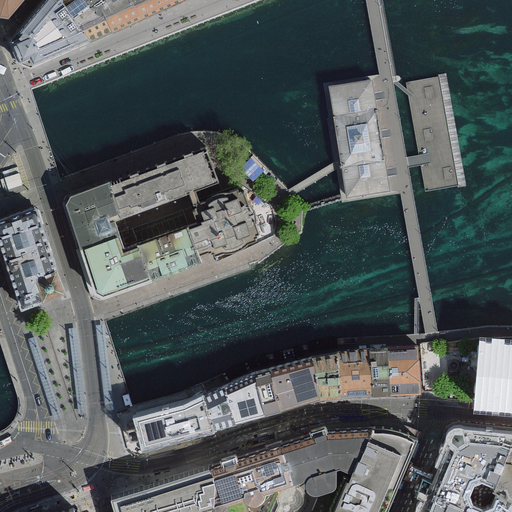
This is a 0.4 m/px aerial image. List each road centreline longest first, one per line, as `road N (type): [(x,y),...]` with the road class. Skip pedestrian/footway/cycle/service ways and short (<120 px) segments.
road 1 (residential): [(511,414),(359,407),(152,462),(86,457)]
road 2 (residential): [(96,410),(82,306),(4,85)]
road 3 (residential): [(0,292),(41,445)]
